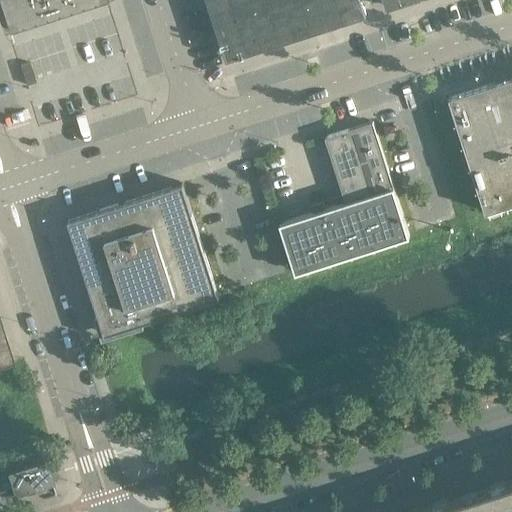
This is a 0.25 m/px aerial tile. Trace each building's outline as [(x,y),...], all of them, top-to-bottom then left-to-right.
[(0,0),(0,6),(3,15),(6,24),(79,0),(0,0)] [(373,2),(372,0),(207,0),(227,58),(366,13),(363,5),(373,2)] [(29,62),(19,65),(26,84),(35,81),(29,62)] [(511,75),(449,96),(451,101),(486,210),(511,201),(511,75)] [(410,234),(394,185),(373,120),(325,136),(346,200),(279,222),(295,271),(410,234)] [(219,296),(183,182),(182,182),(68,218),(98,313),(95,314),(103,337),(144,323),(143,320),(219,296)] [(2,344),(0,337),(0,365),(13,361),(7,343),(2,344)] [(45,463),(10,475),(16,494),(52,483),(45,463)] [(511,511),(511,478),(489,486),(408,511),(511,511)]
